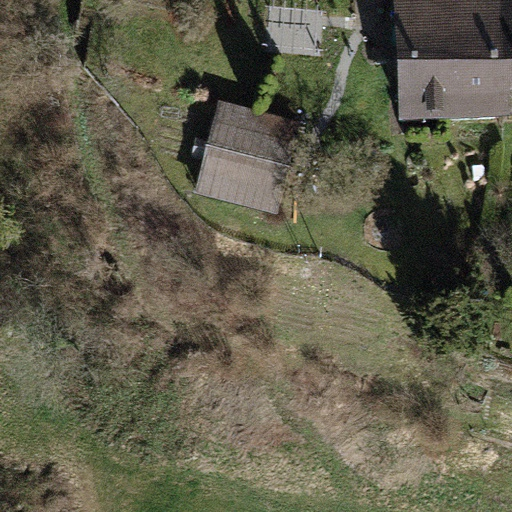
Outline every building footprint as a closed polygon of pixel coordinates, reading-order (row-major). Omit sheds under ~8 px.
[(273,0),(273,8),(357,12),(357,0),(273,0)] [(396,0),(405,145),(473,141),(465,0),(396,0)] [(511,0),(465,0),(473,141),(511,138),(511,0)] [(224,119),(204,192),(274,211),(294,138),(224,119)] [(0,337),(19,321),(0,299),(0,337)]
